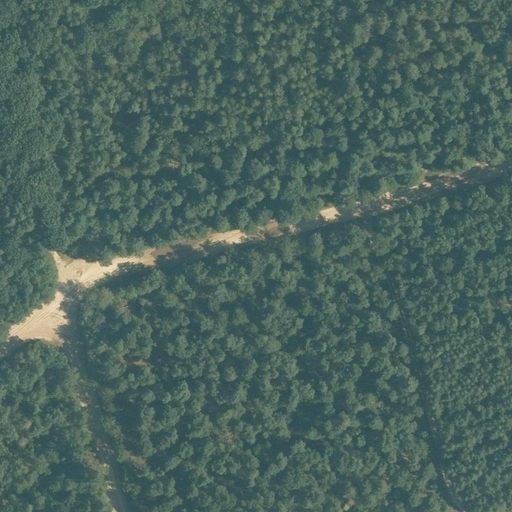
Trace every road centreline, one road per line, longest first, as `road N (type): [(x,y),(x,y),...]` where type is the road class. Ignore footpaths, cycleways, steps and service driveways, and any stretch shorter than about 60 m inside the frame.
road 1 (track): [(511,158),(361,208),(104,267),(69,293)]
road 2 (track): [(361,208),(397,295),(444,479),(466,511)]
road 3 (track): [(69,293),(38,207),(0,53)]
road 4 (track): [(123,511),(69,293)]
